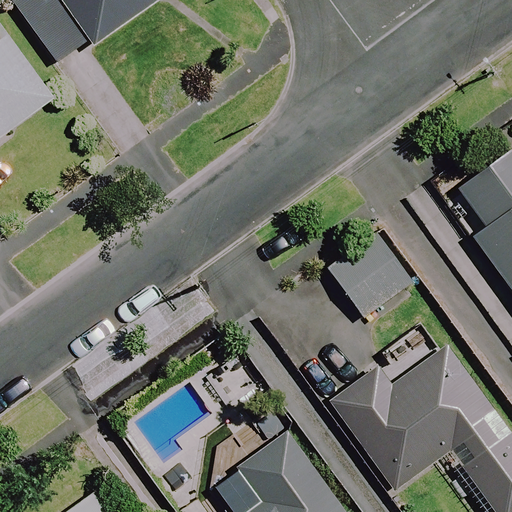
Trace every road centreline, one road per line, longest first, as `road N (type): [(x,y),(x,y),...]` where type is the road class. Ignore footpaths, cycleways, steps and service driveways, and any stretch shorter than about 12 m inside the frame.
road 1 (residential): [(388,80),(0,364)]
road 2 (residential): [(506,0),(388,80)]
